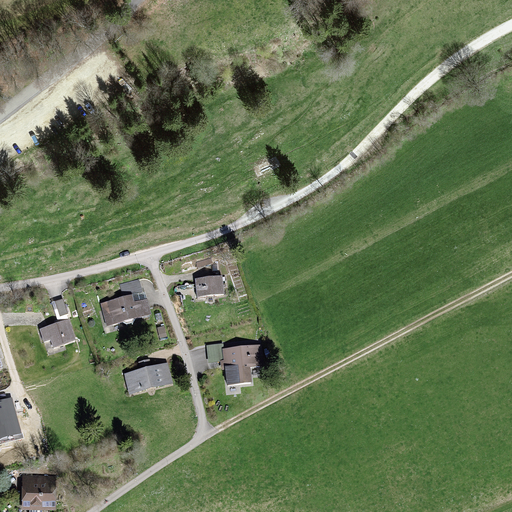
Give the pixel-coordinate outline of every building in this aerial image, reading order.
[(197,298),(224,295),(222,278),(195,281),(197,298)] [(120,285),(123,296),(140,292),(137,280),(120,285)] [(133,304),(131,296),(102,304),(104,312),(103,312),(107,327),(123,323),(126,325),(133,323),(135,320),(150,316),(145,300),(133,304)] [(63,301),(55,304),(60,318),(68,316),(63,301)] [(40,330),(44,343),(50,341),(53,349),(75,342),(68,321),(40,330)] [(211,365),(225,364),(223,346),(209,347),(211,365)] [(249,348),(224,351),(228,386),(251,384),(249,368),(259,367),(258,351),(249,352),(249,348)] [(149,361),(139,364),(142,373),(132,375),(136,392),(165,384),(160,368),(151,370),(149,361)] [(1,405),(0,405),(0,425),(17,421),(11,401),(1,403),(1,405)] [(54,509),(54,478),(25,477),(24,506),(30,506),(29,511),(42,511),(42,509),(54,509)]
